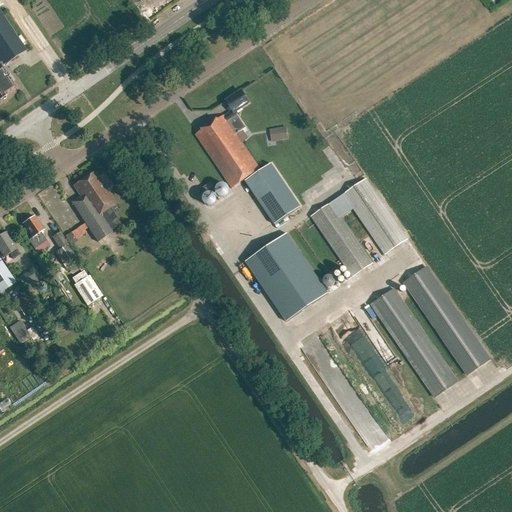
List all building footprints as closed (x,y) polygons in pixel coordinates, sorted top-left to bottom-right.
[(0,100),(10,94),(9,94),(16,89),(1,67),(26,50),(0,12),(0,100)] [(242,91),(226,102),(233,111),(224,116),(224,117),(195,137),(231,189),(247,179),(260,170),(236,135),(246,128),(235,113),(250,103),(242,91)] [(286,127),(276,128),(278,140),(288,139),(286,127)] [(245,182),(275,225),(300,208),(271,164),(245,182)] [(116,204),(106,189),(95,172),(92,174),(74,186),(81,197),(72,203),(98,243),(112,233),(110,231),(120,224),(110,208),(116,204)] [(384,256),(408,240),(366,179),(343,195),(384,256)] [(204,194),(214,187),(211,182),(200,189),(204,194)] [(215,191),(215,192),(215,193),(215,195),(216,196),(217,197),(218,198),(219,199),(221,199),(222,199),(224,199),(225,199),(226,198),(227,197),(228,196),(228,195),(229,193),(229,192),(229,191),(228,189),(228,188),(227,187),(226,186),(225,186),(223,185),(222,185),(220,185),(219,186),(218,186),(217,187),(216,188),(215,189),(215,191)] [(201,200),(201,201),(201,203),(201,204),(202,205),(203,206),(204,207),(205,208),(207,208),(208,209),(210,208),(211,208),(212,207),(213,206),(214,205),(215,204),(215,203),(215,201),(215,200),(214,198),(214,197),(213,196),(212,196),(211,195),(209,194),(208,194),(206,195),(205,195),(204,196),(203,196),(202,197),(201,199),(201,200)] [(352,278),(373,264),(331,203),(311,217),(352,278)] [(34,249),(46,241),(40,233),(43,231),(34,217),(22,225),(32,239),(28,241),(34,249)] [(63,264),(75,256),(60,233),(51,238),(59,250),(55,252),(63,264)] [(10,242),(4,234),(0,236),(0,252),(4,258),(9,254),(12,260),(19,256),(15,250),(16,250),(11,241),(10,242)] [(286,323),(328,294),(287,234),(245,263),(286,323)] [(100,258),(94,267),(101,272),(107,263),(100,258)] [(0,290),(1,292),(13,284),(0,264),(0,290)] [(468,376),(490,361),(427,268),(405,283),(468,376)] [(31,271),(18,279),(22,285),(29,280),(31,282),(36,279),(31,271)] [(57,271),(52,275),(57,284),(63,280),(57,271)] [(83,272),(72,279),(75,285),(74,286),(86,306),(102,297),(89,277),(87,278),(83,272)] [(372,306),(436,398),(458,383),(395,290),(372,306)] [(24,316),(35,309),(26,295),(15,301),(24,316)] [(21,344),(31,337),(20,320),(10,327),(21,344)]
